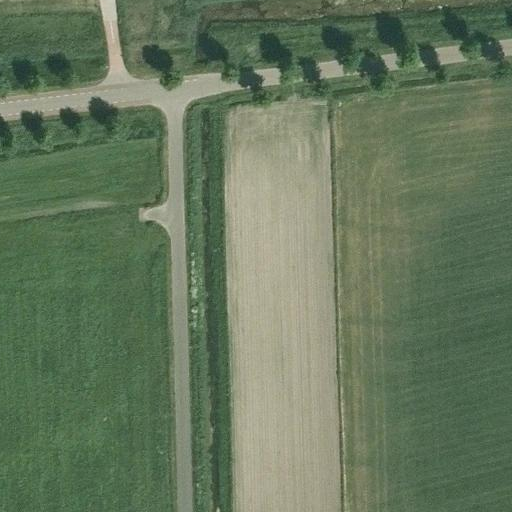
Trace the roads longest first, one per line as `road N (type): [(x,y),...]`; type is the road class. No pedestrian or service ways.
road 1 (unclassified): [(171,88),(184,511)]
road 2 (unclassified): [(171,88),(511,46)]
road 3 (unclassified): [(0,110),(171,88)]
